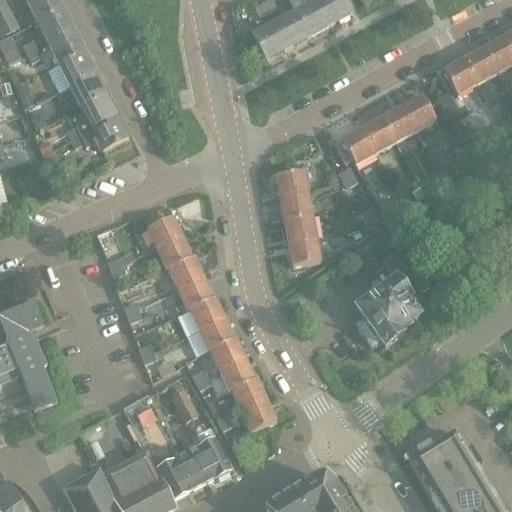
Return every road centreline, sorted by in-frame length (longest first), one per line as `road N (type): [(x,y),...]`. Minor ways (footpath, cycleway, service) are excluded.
road 1 (residential): [(233,164),(511,4)]
road 2 (tertiary): [(339,437),(284,363),(258,310),(233,164)]
road 3 (residential): [(166,191),(70,0)]
road 4 (residential): [(339,437),(511,317)]
road 5 (residential): [(0,263),(166,191)]
road 6 (tertiary): [(233,164),(199,0)]
road 7 (residential): [(209,511),(339,437)]
